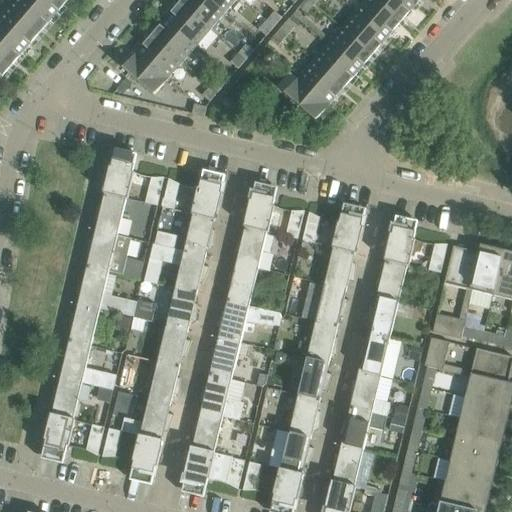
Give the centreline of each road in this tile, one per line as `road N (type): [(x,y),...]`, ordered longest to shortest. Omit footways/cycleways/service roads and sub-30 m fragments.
road 1 (residential): [(355,167),(339,173),(39,102)]
road 2 (residential): [(480,0),(353,147),(355,167)]
road 3 (residential): [(355,167),(370,178),(511,213)]
road 4 (residential): [(0,478),(139,511)]
road 5 (residential): [(39,102),(128,0)]
road 6 (residential): [(0,217),(15,139),(39,102)]
